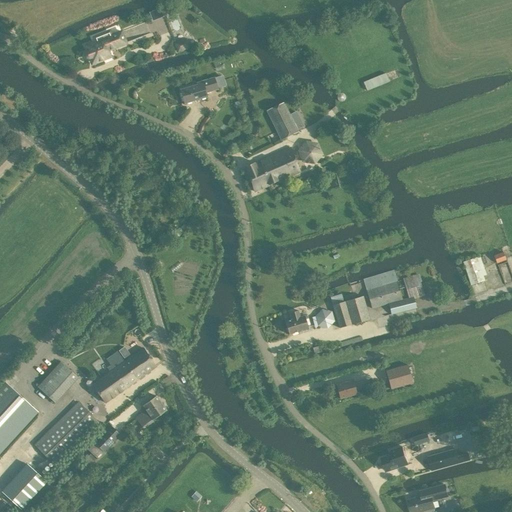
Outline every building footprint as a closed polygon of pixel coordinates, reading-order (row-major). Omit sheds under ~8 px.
[(85,46),(87,52),(86,53),(85,53),(85,54),(85,55),(85,56),(85,57),(86,57),(86,58),(87,58),(87,59),(88,59),(89,59),(90,59),(91,61),(96,63),(111,57),(108,51),(126,44),(122,32),(113,35),(110,29),(92,37),(94,42),(85,46)] [(187,38),(174,44),(178,53),(191,48),(187,38)] [(197,84),(180,90),(185,104),(207,97),(206,93),(218,89),(214,78),(197,83),(197,84)] [(284,102),(266,111),(281,141),(298,132),(284,102)] [(245,168),(255,192),(300,172),(290,150),(253,166),(253,164),(245,168)] [(493,256),(497,264),(506,260),(502,252),(493,256)] [(477,257),(463,262),(471,286),(485,281),(483,276),(477,257)] [(371,309),(388,304),(391,315),(416,308),(413,300),(425,296),(418,273),(402,278),(408,298),(403,299),(394,270),(363,279),(371,309)] [(363,296),(344,302),(341,294),(330,297),(340,328),(370,319),(363,296)] [(332,312),(322,309),(315,316),(317,326),(327,329),(334,321),(332,312)] [(290,319),(285,321),(289,335),(308,328),(304,315),(300,316),(299,311),(289,314),(290,319)] [(105,403),(157,367),(144,348),(121,364),(115,355),(107,360),(114,370),(92,384),(105,403)] [(64,364),(61,362),(38,388),(55,403),(78,378),(64,364)] [(385,371),(391,389),(413,383),(407,365),(385,371)] [(357,394),(356,391),(367,388),(365,380),(354,383),(353,380),(336,385),(340,399),(357,394)] [(0,454),(38,412),(6,383),(0,388),(0,454)] [(143,412),(135,418),(144,429),(150,424),(149,423),(153,420),(167,410),(156,396),(143,406),(146,411),(144,413),(143,412)] [(64,417),(35,446),(55,466),(98,423),(78,403),(64,417)] [(94,443),(97,445),(104,452),(120,435),(111,426),(94,443)] [(413,447),(417,458),(425,456),(421,444),(413,447)] [(390,455),(379,459),(384,473),(407,465),(409,464),(403,447),(389,452),(390,455)] [(456,449),(428,458),(431,470),(431,471),(432,472),(460,464),(460,463),(460,461),(456,449)] [(27,464),(1,492),(21,510),(46,482),(27,464)] [(427,511),(429,511),(434,511),(433,509),(435,508),(433,501),(448,497),(445,485),(420,491),(421,496),(408,500),(410,511),(421,511),(427,510),(427,511)]
